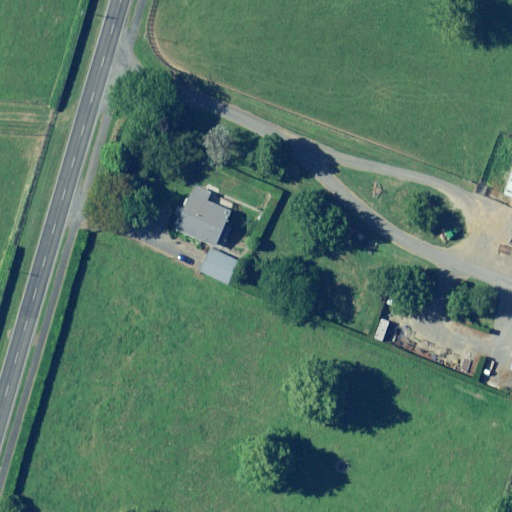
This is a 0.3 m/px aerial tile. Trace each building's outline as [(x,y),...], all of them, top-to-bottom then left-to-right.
[(211,194),(194,186),(175,230),(214,247),(230,212),(207,202),(211,194)] [(238,263),(210,249),(200,271),(227,285),(238,263)] [(496,312),(478,304),(470,322),(488,330),(496,312)] [(390,322),(382,319),(374,338),(382,341),(390,322)] [(467,329),(455,324),(451,331),(464,337),(467,329)]
